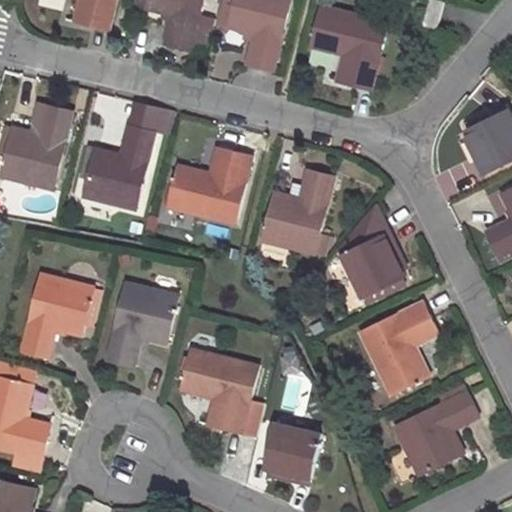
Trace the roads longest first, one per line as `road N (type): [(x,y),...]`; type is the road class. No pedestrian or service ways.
road 1 (residential): [(0,41),(395,144)]
road 2 (residential): [(395,144),(511,376)]
road 3 (residential): [(395,144),(511,14)]
road 4 (residential): [(138,455),(255,511)]
